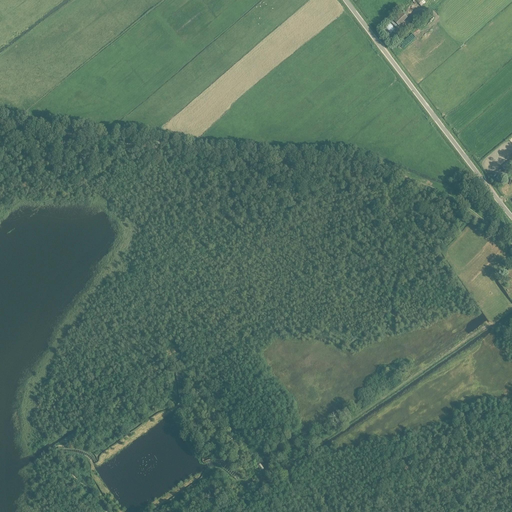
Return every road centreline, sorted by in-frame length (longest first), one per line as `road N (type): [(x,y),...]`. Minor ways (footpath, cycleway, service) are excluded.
road 1 (track): [(511,243),(432,188),(357,160),(208,151),(0,120)]
road 2 (unclassified): [(511,216),(345,0)]
